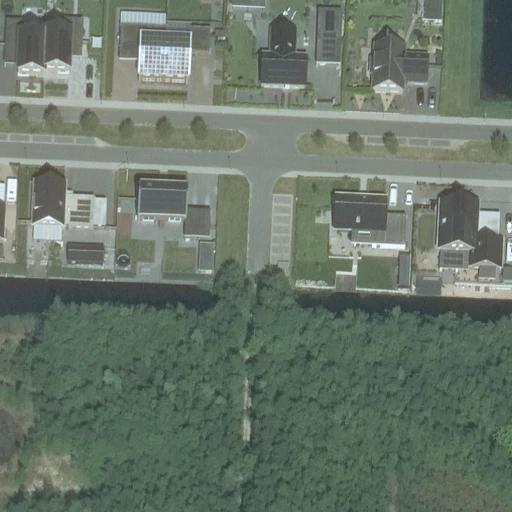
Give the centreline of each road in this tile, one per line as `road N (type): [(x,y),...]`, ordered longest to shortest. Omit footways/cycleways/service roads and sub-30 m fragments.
road 1 (residential): [(0,111),(265,123)]
road 2 (residential): [(263,164),(0,152)]
road 3 (residential): [(511,177),(263,164)]
road 4 (residential): [(265,123),(511,135)]
